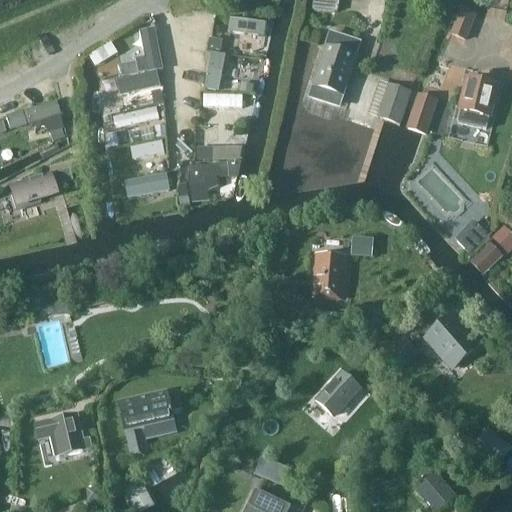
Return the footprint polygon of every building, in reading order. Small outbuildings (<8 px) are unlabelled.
[(465,42),(474,18),(461,13),(451,37),(465,42)] [(231,23),(229,38),(267,42),(269,28),(231,23)] [(339,108),(359,45),(330,36),(310,99),(339,108)] [(118,45),(92,59),(103,82),(130,69),(118,45)] [(221,96),(225,59),(212,57),(207,95),(221,96)] [(410,88),(415,76),(399,70),(394,82),(410,88)] [(120,85),(124,101),(161,92),(156,75),(120,85)] [(486,132),(496,87),(492,86),(494,78),(484,75),(482,84),(467,80),(457,125),(486,132)] [(376,119),(401,127),(412,94),(388,86),(376,119)] [(436,104),(418,97),(407,130),(425,136),(436,104)] [(204,100),(206,114),(244,115),(244,101),(204,100)] [(24,112),(28,127),(34,129),(44,126),(47,136),(62,131),(60,117),(55,103),(24,112)] [(118,134),(161,126),(158,112),(115,121),(118,134)] [(20,114),(5,118),(9,132),(25,128),(20,114)] [(364,135),(357,157),(370,161),(377,139),(364,135)] [(247,158),(251,141),(235,138),(231,154),(247,158)] [(166,160),(163,146),(130,153),(133,167),(166,160)] [(213,163),(214,149),(197,149),(197,162),(213,163)] [(227,166),(188,169),(189,186),(202,185),(201,180),(237,178),(241,163),(239,163),(227,164),(227,166)] [(58,174),(61,184),(70,181),(67,172),(58,174)] [(54,198),(43,176),(5,188),(11,212),(54,198)] [(124,187),(128,205),(172,196),(168,178),(124,187)] [(454,241),(469,257),(489,239),(474,223),(454,241)] [(469,264),(483,278),(503,259),(490,245),(469,264)] [(347,251),(316,246),(307,302),(338,307),(347,251)] [(442,345),(460,365),(477,349),(452,321),(428,342),(437,351),(442,345)] [(343,375),(316,404),(333,420),(361,392),(343,375)] [(140,431),(173,424),(171,415),(167,399),(122,410),(128,438),(141,435),(140,431)] [(60,459),(90,452),(88,442),(84,443),(78,417),(36,426),(39,440),(55,437),(60,459)] [(433,511),(440,511),(455,500),(435,475),(417,491),(433,511)] [(290,511),(291,510),(257,493),(247,511),(290,511)] [(292,509),(298,511),(303,511),(306,506),(296,501),(292,509)]
